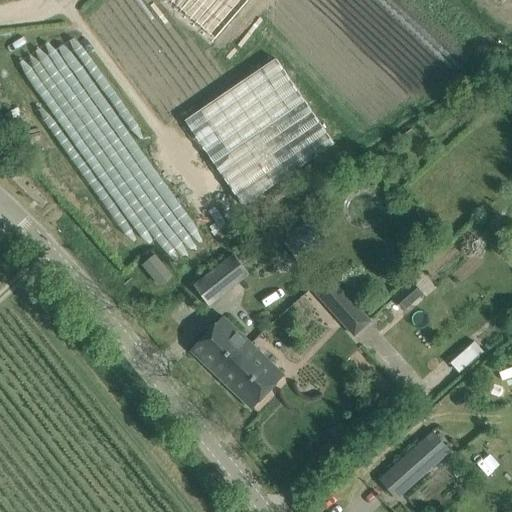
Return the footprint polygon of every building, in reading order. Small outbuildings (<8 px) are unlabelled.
[(277,58),(185,121),(243,206),(335,144),(277,58)] [(23,177),(20,167),(10,170),(13,180),(23,177)] [(328,237),(312,217),(282,240),(298,262),(328,237)] [(160,286),(172,276),(155,255),(143,265),(160,286)] [(234,256),(194,286),(209,306),(249,274),(234,256)] [(328,275),(314,289),(341,318),(355,305),(328,275)] [(413,283),(394,299),(404,311),(423,295),(413,283)] [(223,317),(190,351),(214,373),(219,378),(253,345),(246,339),(223,317)] [(408,328),(400,336),(420,354),(428,346),(408,328)] [(464,372),(487,350),(478,340),(455,362),(464,372)] [(253,345),(219,378),(252,410),(285,376),(253,345)] [(434,431),(379,480),(395,498),(449,449),(434,431)]
